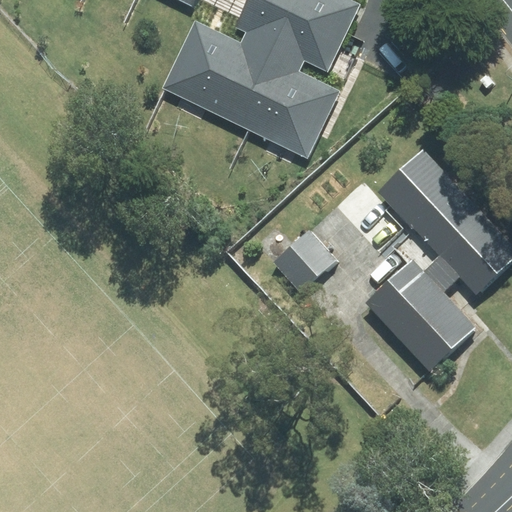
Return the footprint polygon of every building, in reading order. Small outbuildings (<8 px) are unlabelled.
[(175,0),(193,8),(197,0),(175,0)] [(271,55),(298,0),(250,0),(235,32),(243,36),(241,41),(271,55)] [(359,8),(342,0),(298,0),(271,55),(301,69),(303,65),(326,76),(359,8)] [(236,127),(271,55),(241,41),(239,46),(194,23),(161,91),(236,127)] [(301,69),(271,55),(236,127),(307,161),(341,93),(299,73),(301,69)] [(366,308),(428,375),(476,331),(443,296),(458,281),(474,299),(511,264),(511,248),(423,153),(377,195),(437,259),(421,273),(413,264),(366,308)] [(335,263),(308,234),(272,267),(299,296),(335,263)]
